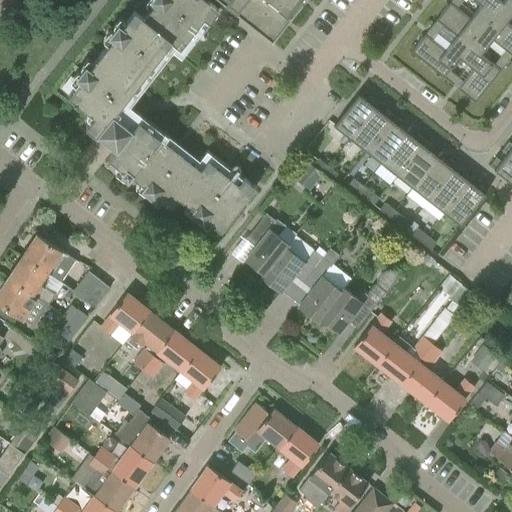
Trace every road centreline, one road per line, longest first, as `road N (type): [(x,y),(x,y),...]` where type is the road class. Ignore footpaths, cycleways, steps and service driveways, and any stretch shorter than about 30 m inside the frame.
road 1 (residential): [(262,355),(29,178)]
road 2 (residential): [(466,511),(262,355)]
road 3 (residential): [(341,39),(461,138),(495,136),(511,114)]
road 4 (residential): [(150,511),(262,355)]
